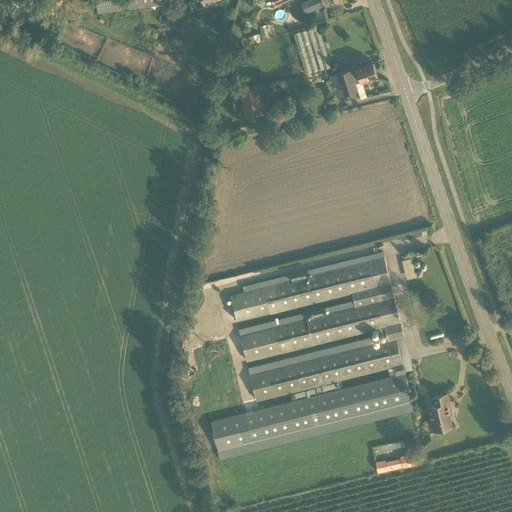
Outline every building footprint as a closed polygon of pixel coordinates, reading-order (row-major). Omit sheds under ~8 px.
[(128,8),(165,4),(164,0),(96,0),(98,12),(105,11),(128,8)] [(193,0),(197,8),(212,2),(211,0),(193,0)] [(307,12),(324,6),(321,0),(309,0),(304,2),(307,12)] [(306,73),(328,67),(331,66),(319,26),(316,27),(294,33),(306,73)] [(251,43),(260,40),(258,33),(249,36),(251,43)] [(361,82),(369,80),(369,78),(377,75),(373,62),(356,68),(351,70),(355,82),(360,80),(361,82)] [(355,82),(351,70),(351,68),(330,75),(331,79),(335,90),(337,96),(358,89),(355,82)] [(244,116),(271,112),(267,83),(240,87),(244,116)] [(228,313),(230,318),(235,316),(237,321),(238,321),(241,335),(200,345),(201,349),(195,351),(196,356),(202,355),(204,361),(198,362),(199,367),(205,366),(206,370),(247,360),(384,326),(388,340),(250,375),(195,388),(196,391),(190,392),(191,397),(197,396),(198,402),(193,403),(194,409),(200,407),(201,413),(256,399),(394,365),(396,376),(244,413),(204,423),(205,429),(199,431),(201,436),(206,434),(208,440),(202,442),(203,447),(209,446),(211,452),(251,442),(412,402),(403,363),(397,338),(404,336),(384,257),(376,259),(230,296),(231,300),(226,302),(227,307),(233,305),(234,311),(228,313)] [(191,363),(186,365),(192,379),(197,377),(191,363)] [(434,429),(442,428),(452,425),(446,402),(449,402),(447,393),(431,397),(433,404),(428,405),(431,419),(434,429)] [(400,456),(400,458),(402,468),(416,464),(414,453),(400,456)]
